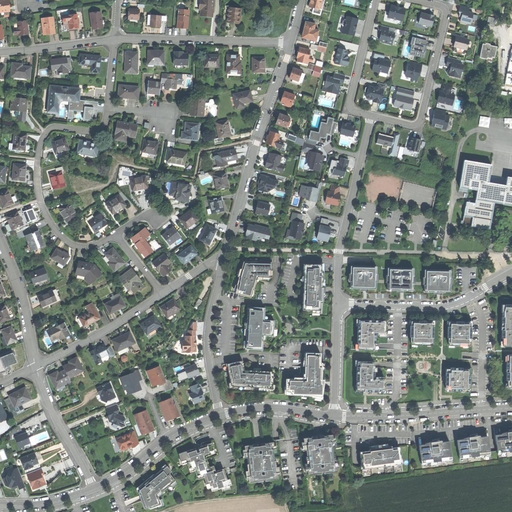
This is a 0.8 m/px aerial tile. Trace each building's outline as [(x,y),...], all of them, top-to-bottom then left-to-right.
[(1,0),(0,0),(0,12),(5,11),(9,11),(10,11),(9,5),(8,0),(4,0),(5,1),(1,2),(1,0)] [(206,16),(212,17),(213,0),(200,0),(199,9),(201,9),(201,16),(206,16)] [(310,0),(311,1),(310,7),(312,7),(311,9),(313,9),(314,9),(314,8),(320,9),(321,0),(310,0)] [(225,5),(223,22),(230,22),(239,23),(241,9),(232,8),(233,6),(225,5)] [(389,12),(388,17),(402,20),(405,9),(397,7),(391,5),(389,12)] [(459,9),(458,12),(460,12),(459,14),(462,15),(461,17),(460,21),(463,22),(463,23),(467,24),(467,23),(470,24),(473,13),(468,12),(469,7),(460,5),(459,9)] [(128,14),(128,18),(139,19),(139,9),(128,9),(128,14)] [(178,9),(177,23),(180,24),(180,28),(183,28),(188,28),(189,9),(178,9)] [(93,29),(103,28),(102,19),(100,11),(90,13),(93,29)] [(401,25),(402,20),(388,17),(389,12),(385,11),(383,21),(401,25)] [(427,14),(421,13),(418,23),(431,27),(432,21),(434,16),(427,14)] [(77,15),(68,16),(69,21),(69,24),(70,29),(75,29),(79,28),(77,15)] [(151,15),(151,25),(155,25),(161,25),(161,15),(151,15)] [(341,33),(353,36),(356,27),(358,19),(347,16),(346,19),(345,19),(342,20),(341,24),(343,26),(341,33)] [(49,34),(55,33),(53,17),(41,18),(42,24),(44,24),(45,34),(49,34)] [(304,33),(313,35),(314,29),(315,24),(313,24),(314,22),(311,21),(311,23),(305,22),(304,27),(303,33),(304,33)] [(18,29),(19,35),(29,33),(27,22),(18,23),(18,29)] [(389,27),(381,25),(380,29),(379,32),(381,32),(379,40),(382,41),(381,42),(392,45),(395,33),(388,31),(389,27)] [(319,30),(314,29),(313,35),(304,33),(303,38),(316,41),(319,30)] [(429,37),(417,34),(416,38),(413,37),(412,42),(413,44),(413,45),(412,49),(416,50),(415,54),(418,55),(424,56),(426,46),(429,37)] [(455,42),(453,46),(454,46),(465,49),(466,49),(468,40),(460,38),(460,37),(456,36),(455,42)] [(418,56),(418,55),(415,54),(411,53),(412,49),(413,45),(411,44),(409,54),(418,56)] [(484,45),(482,44),(479,57),(487,58),(487,56),(492,57),(494,57),(496,47),(492,46),(489,45),(484,45)] [(298,58),(308,60),(309,57),(310,50),(307,49),(303,48),(299,47),(298,52),(297,58),(298,58)] [(338,48),(334,64),(343,66),(343,64),(348,65),(348,62),(349,58),(347,58),(346,55),(347,50),(338,48)] [(148,50),(148,64),(164,64),(164,51),(155,50),(148,50)] [(174,51),(174,64),(176,64),(184,64),(188,65),(188,53),(184,53),(181,53),(181,51),(178,51),(174,51)] [(131,52),(125,52),(125,72),(137,73),(137,52),(131,52)] [(385,55),(374,52),(372,60),(374,61),(373,65),(372,71),(379,72),(379,71),(383,72),(383,70),(388,71),(390,61),(383,60),(385,55)] [(80,54),(80,63),(91,65),(91,72),(100,72),(101,56),(90,55),(80,54)] [(205,54),(204,67),(219,67),(219,55),(211,55),(205,54)] [(233,55),(227,55),(227,73),(241,73),(241,66),(239,66),(239,55),(233,55)] [(253,57),(253,72),(265,72),(265,57),(258,57),(253,57)] [(457,59),(448,57),(447,60),(446,65),(450,66),(449,70),(445,71),(448,75),(454,77),(458,74),(461,75),(463,65),(456,63),(457,59)] [(50,60),(52,70),(59,69),(60,74),(68,73),(68,68),(67,58),(58,59),(50,60)] [(422,64),(410,61),(409,66),(407,66),(405,76),(412,77),(411,81),(416,82),(418,75),(418,72),(420,73),(422,64)] [(12,63),(11,76),(29,78),(31,67),(24,66),(18,66),(19,64),(12,63)] [(289,78),(298,81),(302,71),(293,68),(291,73),(289,78)] [(327,76),(324,86),(327,87),(326,92),(340,95),(340,92),(337,87),(338,85),(339,82),(343,83),(345,75),(334,72),(333,77),(327,76)] [(166,82),(165,87),(170,88),(176,88),(177,83),(177,79),(175,79),(171,79),(167,79),(166,79),(166,82)] [(148,81),(147,93),(153,94),(160,94),(161,82),(148,81)] [(386,84),(378,82),(377,87),(376,86),(374,87),(368,86),(368,87),(367,86),(365,88),(364,91),(365,93),(367,93),(366,95),(366,97),(367,97),(368,99),(370,100),(371,99),(373,99),(373,101),(379,103),(380,101),(381,97),(384,96),(382,93),(383,90),(384,90),(386,84)] [(438,97),(437,102),(452,105),(454,95),(450,94),(452,86),(443,84),(441,94),(439,94),(438,97)] [(119,85),(118,95),(128,95),(128,98),(132,98),(138,98),(139,86),(119,85)] [(50,86),(48,111),(57,112),(58,105),(55,105),(56,99),(65,100),(69,100),(68,109),(84,111),(85,100),(79,100),(80,88),(73,88),(72,90),(56,88),(56,87),(50,86)] [(402,93),(397,91),(393,106),(400,107),(404,108),(411,110),(412,104),(413,99),(412,98),(414,91),(403,89),(402,93)] [(233,94),(237,109),(244,107),(243,103),(252,101),(251,95),(250,90),(233,94)] [(282,97),(281,102),(285,103),(284,105),(291,107),(295,95),(284,92),(282,97)] [(27,99),(12,97),(10,110),(19,111),(26,111),(27,106),(27,99)] [(191,111),(190,115),(203,116),(204,106),(204,105),(204,103),(205,98),(192,97),(191,106),(191,109),(191,111)] [(98,101),(85,100),(84,111),(83,120),(93,121),(94,112),(97,112),(97,110),(98,101)] [(445,114),(446,110),(433,108),(429,126),(446,130),(449,115),(445,114)] [(25,121),(26,111),(19,111),(18,120),(25,121)] [(278,119),(276,124),(286,127),(287,125),(288,121),(289,117),(279,114),(278,119)] [(308,139),(319,142),(319,139),(320,137),(324,138),(324,137),(326,138),(327,133),(333,135),(337,122),(333,121),(334,118),(328,116),(327,119),(326,123),(321,122),(318,132),(310,130),(308,139)] [(480,116),(479,126),(489,127),(490,117),(480,116)] [(216,122),(219,137),(223,136),(231,135),(230,126),(228,119),(216,122)] [(135,137),(137,124),(126,123),(119,121),(118,129),(116,128),(115,133),(116,133),(115,139),(126,141),(127,136),(135,137)] [(199,124),(186,123),(185,128),(185,132),(182,132),(181,139),(198,140),(199,124)] [(342,123),(340,134),(346,135),(353,137),(355,126),(342,123)] [(268,137),(266,143),(275,146),(277,142),(278,142),(279,140),(279,139),(278,138),(279,134),(270,131),(268,137)] [(27,135),(14,133),(13,149),(25,150),(26,143),(27,135)] [(384,136),(379,134),(377,144),(382,145),(382,147),(387,148),(387,146),(391,147),(389,155),(394,156),(399,134),(394,133),(393,137),(388,136),(385,135),(384,136)] [(305,139),(296,136),(295,141),(294,142),(303,145),(305,139)] [(56,154),(69,149),(65,137),(58,140),(52,142),(56,154)] [(415,138),(411,137),(410,143),(409,145),(408,146),(407,147),(409,149),(408,150),(418,152),(421,140),(415,138)] [(151,141),(144,139),(142,152),(156,154),(159,142),(151,141)] [(96,155),(98,143),(87,142),(79,140),(77,153),(85,154),(86,153),(96,155)] [(417,157),(418,152),(408,150),(409,149),(407,147),(408,146),(409,145),(410,143),(406,142),(403,154),(417,157)] [(309,168),(319,170),(322,156),(318,154),(314,153),(315,145),(307,143),(305,151),(309,151),(307,162),(311,162),(309,168)] [(177,151),(169,149),(166,162),(185,165),(187,153),(177,151)] [(215,154),(217,160),(219,159),(220,167),(227,165),(227,162),(238,159),(237,154),(236,149),(215,154)] [(286,157),(270,153),(269,157),(268,159),(267,159),(267,160),(267,161),(266,164),(265,164),(265,167),(282,172),(286,157)] [(339,165),(334,164),(332,173),(339,175),(340,177),(342,176),(343,176),(346,167),(347,167),(348,160),(344,159),(340,158),(339,165)] [(462,225),(489,230),(494,203),(494,201),(503,202),(502,205),(511,206),(511,178),(507,178),(505,186),(488,183),(491,166),(464,161),(459,188),(469,190),(469,189),(477,191),(475,204),(466,202),(466,207),(465,207),(462,225)] [(26,165),(14,164),(12,180),(25,181),(25,173),(26,165)] [(57,172),(49,174),(51,181),(54,189),(66,185),(61,170),(63,170),(62,166),(56,168),(57,172)] [(214,175),(217,189),(229,187),(227,179),(226,172),(214,175)] [(259,185),(257,191),(263,193),(263,190),(267,188),(269,190),(274,188),(274,186),(277,186),(278,181),(270,179),(269,176),(260,174),(259,179),(260,179),(261,179),(261,181),(262,181),(261,184),(259,185)] [(130,178),(133,191),(140,189),(148,187),(145,175),(130,178)] [(191,185),(172,182),(170,194),(176,195),(175,199),(181,200),(188,201),(191,185)] [(319,189),(301,185),(298,196),(306,198),(308,199),(308,200),(312,201),(316,202),(319,189)] [(327,191),(325,202),(332,204),(338,206),(339,199),(338,198),(339,196),(340,195),(341,194),(338,194),(339,187),(332,185),(330,192),(327,191)] [(0,203),(2,208),(14,203),(13,201),(11,197),(8,189),(0,192),(0,203)] [(105,203),(112,214),(119,210),(126,205),(119,195),(105,203)] [(211,208),(212,213),(224,210),(223,203),(221,196),(209,199),(211,208)] [(78,215),(69,202),(59,208),(62,214),(67,222),(78,215)] [(256,207),(255,213),(261,215),(262,214),(267,215),(270,205),(258,202),(256,207)] [(34,209),(24,212),(28,223),(38,220),(36,214),(34,209)] [(179,218),(187,228),(198,219),(191,209),(185,214),(179,218)] [(9,223),(12,230),(24,225),(18,211),(6,216),(9,223)] [(302,214),(293,212),(291,220),(295,221),(294,225),(292,224),(289,235),(294,236),(293,238),(300,239),(304,223),(300,222),(301,219),(302,214)] [(88,221),(95,232),(100,229),(108,224),(101,213),(88,221)] [(200,239),(209,244),(212,237),(216,229),(206,225),(200,239)] [(248,229),(246,235),(248,235),(247,238),(256,241),(257,238),(260,239),(262,237),(267,238),(270,229),(257,225),(256,227),(249,225),(248,229)] [(330,228),(319,225),(316,238),(327,241),(329,236),(330,228)] [(19,238),(25,236),(32,233),(29,226),(16,232),(19,238)] [(167,231),(162,235),(170,245),(181,236),(173,226),(167,231)] [(139,248),(146,256),(153,250),(144,239),(152,232),(149,234),(145,228),(132,238),(137,243),(136,244),(139,248)] [(32,233),(25,236),(31,251),(38,248),(38,247),(40,246),(41,247),(45,245),(42,239),(44,238),(43,236),(42,235),(41,235),(39,230),(34,232),(35,233),(33,234),(32,233)] [(178,256),(184,264),(190,259),(197,253),(191,246),(178,256)] [(63,252),(56,248),(50,257),(58,262),(64,266),(70,256),(63,252)] [(115,271),(124,263),(119,256),(113,248),(105,254),(111,261),(109,263),(115,271)] [(166,273),(169,271),(165,266),(167,264),(170,262),(164,253),(153,261),(157,266),(156,267),(163,276),(166,273)] [(249,293),(252,292),(253,289),(254,289),(257,277),(272,277),(272,262),(248,261),(248,263),(243,261),(240,274),(237,284),(238,285),(237,287),(238,290),(237,294),(248,297),(249,293)] [(79,263),(77,273),(85,274),(88,278),(86,279),(90,284),(101,275),(96,269),(97,267),(95,265),(94,266),(87,264),(83,263),(79,263)] [(321,264),(304,264),(303,273),(305,273),(305,281),(304,281),(304,294),(305,294),(305,302),(303,302),(303,310),(321,311),(321,303),(323,303),(323,293),(322,293),(322,282),(322,273),(321,273),(321,264)] [(376,267),(350,266),(350,273),(352,273),(352,281),(350,281),(350,289),(362,289),(376,289),(376,282),(375,282),(375,274),(376,274),(376,267)] [(45,268),(31,273),(32,279),(34,283),(48,278),(45,268)] [(387,268),(387,275),(388,275),(388,283),(387,283),(387,291),(399,291),(412,291),(413,284),(412,284),(412,276),(413,276),(413,268),(387,268)] [(131,269),(119,278),(126,286),(128,285),(134,292),(143,286),(137,278),(138,277),(134,273),(131,269)] [(424,270),(424,277),(426,277),(426,285),(424,285),(424,293),(436,293),(445,293),(445,291),(450,291),(450,286),(449,286),(449,278),(450,278),(450,270),(424,270)] [(50,283),(48,278),(34,283),(35,287),(50,283)] [(54,289),(53,290),(57,300),(42,307),(43,309),(62,301),(57,290),(54,289)] [(40,301),(42,307),(57,300),(53,290),(47,293),(47,292),(43,293),(44,294),(38,297),(40,301)] [(104,304),(109,314),(117,310),(125,306),(120,296),(104,304)] [(160,307),(167,318),(180,309),(173,298),(166,303),(160,307)] [(92,323),(99,319),(92,304),(86,307),(89,313),(79,318),(83,327),(92,323)] [(0,306),(0,322),(10,318),(8,312),(5,305),(0,306)] [(507,305),(502,305),(502,313),(504,313),(504,327),(501,327),(501,331),(502,331),(502,338),(503,338),(503,346),(511,346),(511,305),(511,306),(511,305),(507,305)] [(265,308),(250,307),(249,314),(247,314),(247,327),(246,339),(248,339),(247,349),(262,350),(263,335),(273,336),(274,320),(264,320),(265,308)] [(140,324),(147,334),(160,325),(153,316),(146,321),(140,324)] [(358,343),(358,350),(374,350),(374,343),(375,343),(375,334),(385,335),(385,321),(378,321),(378,322),(373,322),(371,322),(371,323),(367,323),(367,321),(358,321),(358,326),(357,326),(357,343),(358,343)] [(418,321),(411,321),(411,326),(410,326),(410,337),(411,337),(411,345),(431,345),(432,338),(433,338),(433,326),(432,326),(432,322),(425,321),(425,322),(418,322),(418,321)] [(67,337),(71,335),(65,322),(54,327),(54,326),(48,329),(51,335),(49,336),(52,342),(61,337),(62,339),(67,337)] [(192,351),(196,351),(196,345),(196,339),(196,336),(196,331),(197,331),(196,327),(197,327),(197,322),(193,322),(190,327),(190,330),(188,331),(188,336),(185,336),(185,340),(183,340),(183,351),(187,351),(187,353),(192,352),(192,351)] [(456,322),(449,322),(449,327),(448,327),(448,338),(449,338),(448,346),(469,346),(469,341),(470,341),(470,327),(469,327),(469,322),(462,322),(462,323),(456,323),(456,322)] [(2,330),(8,344),(17,340),(14,333),(11,326),(2,330)] [(112,341),(117,351),(126,347),(135,343),(129,332),(119,337),(112,341)] [(90,352),(97,365),(102,362),(100,358),(108,353),(105,348),(103,344),(96,348),(90,352)] [(110,346),(105,348),(108,353),(110,357),(115,354),(110,346)] [(128,351),(126,347),(117,351),(119,355),(128,351)] [(0,355),(0,373),(5,371),(4,367),(9,365),(17,362),(12,350),(0,355)] [(320,353),(307,353),(307,359),(305,359),(305,373),(306,373),(306,378),(294,378),(294,379),(286,379),(286,392),(291,392),(291,395),(316,395),(316,397),(322,397),(322,392),(324,387),(322,387),(322,374),(322,363),(320,363),(320,353)] [(63,367),(65,370),(69,378),(84,371),(77,357),(72,360),(73,362),(69,364),(63,367)] [(229,377),(231,386),(270,388),(270,384),(273,385),(273,372),(261,372),(261,371),(253,370),(253,374),(245,374),(243,361),(231,363),(231,366),(227,367),(229,377)] [(357,385),(357,391),(364,391),(364,389),(378,389),(378,391),(384,391),(384,377),(374,377),(374,368),(373,368),(374,362),(357,361),(357,367),(356,367),(356,385),(357,385)] [(185,371),(188,378),(200,373),(198,368),(196,364),(190,366),(191,367),(186,368),(185,371)] [(159,366),(149,370),(152,379),(153,378),(156,385),(162,382),(163,384),(166,392),(174,389),(170,378),(165,380),(159,366)] [(450,369),(445,369),(445,390),(450,390),(450,391),(456,391),(462,391),(462,390),(469,390),(469,369),(462,369),(462,368),(450,368),(450,369)] [(49,375),(56,389),(71,381),(69,378),(65,370),(59,373),(55,375),(54,373),(49,375)] [(126,383),(123,384),(125,388),(127,387),(130,392),(140,388),(138,383),(135,384),(134,380),(139,378),(137,373),(140,372),(139,370),(132,372),(133,374),(124,378),(126,383)] [(160,385),(163,384),(162,382),(156,385),(153,378),(152,379),(149,370),(147,370),(154,387),(156,386),(160,385)] [(143,379),(140,372),(137,373),(139,378),(134,380),(135,384),(138,383),(140,388),(130,392),(127,387),(125,388),(123,384),(126,383),(124,378),(133,374),(132,372),(119,378),(125,390),(126,390),(128,395),(136,392),(142,389),(139,381),(143,379)] [(111,383),(97,388),(98,392),(99,395),(101,394),(102,396),(103,395),(104,397),(102,400),(107,402),(109,398),(110,397),(111,399),(116,397),(111,383)] [(198,383),(190,386),(193,393),(190,394),(190,397),(192,398),(194,403),(200,401),(200,400),(204,399),(202,393),(203,392),(202,389),(201,390),(200,387),(198,383)] [(9,396),(15,408),(31,399),(25,387),(16,392),(9,396)] [(159,403),(166,420),(169,419),(172,418),(174,417),(173,413),(177,411),(176,407),(172,398),(159,403)] [(117,404),(106,408),(108,413),(109,416),(110,417),(111,417),(111,418),(110,421),(114,424),(117,423),(118,425),(122,427),(126,425),(124,422),(124,419),(126,418),(125,417),(118,415),(118,413),(119,410),(117,404)] [(177,406),(176,407),(177,411),(179,415),(174,417),(172,418),(173,420),(181,416),(177,406)] [(147,410),(134,415),(138,424),(139,424),(143,434),(148,433),(153,430),(151,425),(150,424),(152,423),(147,410)] [(119,444),(121,450),(128,448),(127,447),(132,447),(136,446),(136,445),(140,443),(135,431),(117,438),(119,444)] [(495,435),(497,451),(500,451),(501,452),(511,450),(511,431),(509,432),(506,432),(506,434),(495,435)] [(15,437),(20,450),(27,447),(26,444),(31,442),(29,437),(27,433),(23,434),(24,435),(21,436),(21,435),(15,437)] [(309,438),(303,438),(304,442),(302,442),(302,446),(305,445),(305,450),(308,450),(310,460),(307,460),(308,463),(307,463),(307,468),(305,468),(305,472),(308,472),(308,475),(317,474),(317,473),(321,472),(320,464),(323,464),(324,472),(328,471),(328,472),(337,471),(337,468),(339,467),(338,464),(336,464),(335,459),(332,460),(332,456),(330,456),(330,450),(332,449),(331,447),(334,446),(333,442),(336,441),(335,438),(333,438),(332,434),(323,435),(324,437),(320,437),(321,446),(317,446),(317,438),(313,438),(312,437),(309,438)] [(457,440),(459,456),(462,456),(463,458),(486,454),(486,453),(489,452),(487,436),(480,437),(479,435),(473,436),(468,437),(468,439),(457,440)] [(419,445),(421,461),(424,461),(424,463),(448,460),(448,458),(451,457),(449,441),(441,442),(441,440),(434,441),(430,442),(430,444),(419,445)] [(186,451),(179,453),(181,461),(186,459),(187,463),(189,468),(194,467),(195,470),(197,475),(203,473),(204,477),(206,483),(209,483),(211,488),(212,491),(221,487),(229,485),(231,484),(229,479),(227,479),(223,468),(215,471),(213,465),(209,467),(205,456),(211,454),(210,451),(214,449),(212,442),(200,446),(201,447),(198,448),(199,450),(196,451),(195,449),(193,449),(193,448),(186,451)] [(249,445),(244,446),(245,449),(243,450),(243,453),(246,453),(246,458),(249,457),(249,460),(251,460),(252,466),(251,466),(251,470),(248,471),(248,475),(246,476),(247,479),(249,479),(249,482),(258,481),(258,480),(262,480),(261,471),(264,471),(265,479),(269,479),(269,480),(278,479),(278,475),(280,475),(280,471),(277,472),(277,467),(276,467),(275,465),(273,465),(272,454),(275,454),(274,449),(277,449),(276,445),(274,446),(273,442),(265,443),(265,444),(261,445),(262,453),(259,454),(258,445),(254,446),(254,445),(249,445)] [(360,452),(361,466),(370,465),(370,468),(393,465),(393,462),(401,461),(399,447),(391,448),(391,446),(384,447),(381,447),(380,445),(375,446),(375,448),(369,449),(369,451),(360,452)] [(21,458),(25,469),(30,467),(30,466),(32,465),(38,463),(36,457),(35,453),(21,458)] [(139,492),(145,509),(149,507),(150,509),(161,505),(157,494),(161,491),(161,492),(175,480),(169,473),(171,471),(167,466),(163,469),(154,475),(155,476),(151,479),(144,484),(139,488),(141,491),(139,492)] [(26,486),(18,467),(14,468),(13,467),(7,469),(7,471),(8,472),(6,477),(4,477),(3,478),(5,482),(7,483),(7,486),(10,487),(11,485),(18,485),(19,489),(23,488),(26,486)] [(27,474),(33,488),(45,484),(43,479),(42,475),(44,474),(41,468),(27,474)]
